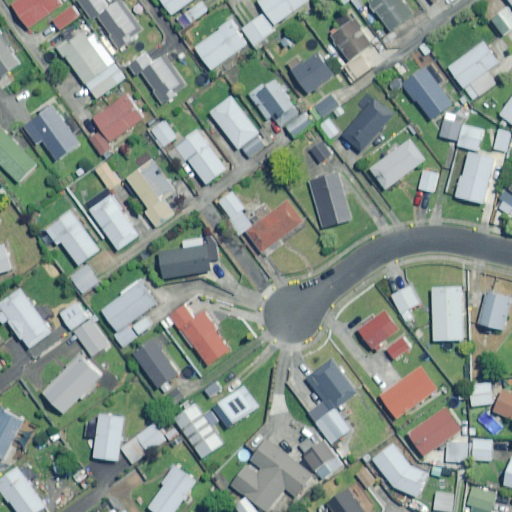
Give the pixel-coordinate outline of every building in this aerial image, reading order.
[(64,6),(59,0),(19,0),(13,5),(29,29),(64,6)] [(99,17),(111,9),(110,8),(104,0),(78,0),(79,0),(93,21),(99,17)] [(111,9),(99,17),(112,35),(110,36),(120,50),(134,40),(132,38),(144,30),(123,0),(111,9)] [(194,0),(161,0),(173,15),(194,0)] [(310,2),(308,0),(260,0),(259,1),(276,25),(310,2)] [(414,16),(402,0),(370,0),(369,1),(391,32),(414,16)] [(209,11),(203,2),(177,20),(184,29),(209,11)] [(79,18),(71,6),(52,19),(60,31),(79,18)] [(511,29),(511,11),(509,7),(492,19),(503,36),(511,29)] [(350,12),(335,21),(340,29),(332,34),(341,48),(338,51),(348,66),(345,68),(354,81),(371,70),(361,55),(373,47),(350,12)] [(276,31),(264,15),(244,29),(256,45),(276,31)] [(213,70),(248,45),(238,32),(241,29),(234,20),(196,48),(213,70)] [(88,85),(111,68),(106,63),(113,58),(99,40),(93,44),(83,30),(60,47),(88,85)] [(10,45),(0,31),(0,77),(1,79),(21,65),(8,46),(10,45)] [(499,63),(484,43),(450,68),(474,101),(496,84),(487,72),(499,63)] [(164,105),(177,96),(175,94),(187,86),(167,55),(153,64),(147,54),(129,65),(137,76),(143,72),(164,105)] [(335,76),(318,54),(304,65),(297,56),(287,64),(310,95),(335,76)] [(432,64),(426,68),(405,86),(433,120),(454,103),(440,85),(445,80),(432,64)] [(301,113),(277,81),(253,99),(269,119),(273,116),(282,127),(301,113)] [(90,139),(102,157),(114,150),(109,143),(144,119),(121,86),(114,91),(120,100),(94,118),(102,130),(90,139)] [(339,106),(331,96),(315,107),(323,118),(339,106)] [(258,135),(260,134),(233,97),(212,113),(240,149),(242,147),(250,158),(266,146),(258,135)] [(395,115),(375,99),(343,136),(363,153),(395,115)] [(511,99),(501,115),(511,122),(511,99)] [(57,162),(81,145),(75,136),(81,131),(71,116),(64,121),(53,105),(24,126),(38,146),(43,142),(57,162)] [(316,124),(306,113),(287,128),(296,140),(316,124)] [(463,125),(465,118),(447,113),(440,137),(459,142),(463,125)] [(341,133),(331,119),(321,126),(331,139),(341,133)] [(178,138),(166,121),(152,131),(164,148),(178,138)] [(463,125),(459,142),(457,146),(478,151),(484,131),(465,125),(463,125)] [(38,165),(0,126),(0,162),(20,183),(38,165)] [(228,170),(200,131),(170,153),(180,167),(190,160),(208,185),(228,170)] [(511,133),(499,131),(495,149),(508,151),(511,133)] [(426,161),(411,140),(372,169),(387,190),(426,161)] [(333,155),(323,141),(311,150),(321,163),(333,155)] [(495,159),(469,153),(464,176),(462,176),(457,197),(484,204),(495,159)] [(176,192),(153,160),(128,178),(149,209),(146,211),(157,227),(176,215),(165,200),(176,192)] [(121,183),(107,163),(97,170),(111,190),(121,183)] [(438,175),(424,171),(420,189),(434,193),(438,175)] [(353,220),(339,173),(310,182),(324,229),(353,220)] [(124,210),(109,188),(86,204),(120,251),(140,236),(122,211),(124,210)] [(245,209),(233,192),(219,201),(232,219),(230,220),(240,236),(253,227),(242,211),(245,209)] [(305,222),(289,200),(248,232),(264,253),(305,222)] [(101,251),(71,211),(47,229),(59,245),(62,242),(81,266),(101,251)] [(220,260),(217,243),(160,253),(164,280),(212,272),(210,261),(220,260)] [(0,273),(12,271),(5,247),(0,248),(0,273)] [(100,283),(89,266),(72,277),(83,294),(100,283)] [(143,282),(124,296),(103,311),(119,333),(115,335),(124,348),(138,338),(129,326),(159,304),(143,282)] [(421,305),(412,287),(393,296),(402,314),(421,305)] [(464,341),(462,288),(433,289),(434,341),(464,341)] [(1,304),(12,320),(10,321),(23,340),(25,339),(32,348),(53,334),(22,289),(1,304)] [(481,290),(469,291),(470,307),(481,307),(481,290)] [(511,298),(487,293),(480,325),(505,330),(511,298)] [(89,318),(77,302),(60,314),(73,331),(89,318)] [(193,317),(184,305),(171,315),(209,367),(231,350),(201,310),(193,317)] [(383,349),(380,345),(384,342),(400,331),(386,311),(360,329),(371,345),(374,349),(377,354),(383,349)] [(110,345),(93,321),(76,332),(93,357),(110,345)] [(412,348),(403,335),(385,348),(394,360),(412,348)] [(179,376),(154,339),(134,352),(159,389),(179,376)] [(65,414),(80,400),(82,402),(91,394),(88,391),(102,377),(81,356),(44,393),(65,414)] [(312,374),(321,385),(318,388),(330,404),(332,402),(338,409),(358,394),(333,359),(312,374)] [(439,390),(422,367),(382,396),(399,419),(439,390)] [(493,404),(490,382),(470,384),(473,406),(493,404)] [(260,407),(245,387),(215,410),(231,430),(260,407)] [(511,393),(504,390),(495,412),(511,419),(511,393)] [(225,444),(196,403),(175,418),(204,459),(225,444)] [(463,430),(447,408),(410,435),(425,457),(463,430)] [(352,430),(336,409),(317,422),(333,444),(352,430)] [(0,413),(0,463),(1,461),(4,462),(26,422),(23,421),(2,410),(0,413)] [(100,415),(99,424),(90,423),(88,438),(97,439),(95,458),(120,461),(125,418),(100,415)] [(155,425),(124,448),(136,464),(167,441),(155,425)] [(343,465),(322,436),(302,450),(323,479),(343,465)] [(314,476),(267,440),(233,486),(267,511),(269,511),(287,489),(298,497),(314,476)] [(493,441),(474,440),(473,460),(492,461),(493,441)] [(413,468),(395,444),(375,460),(395,487),(419,498),(429,475),(413,468)] [(467,463),(468,444),(448,444),(447,462),(467,463)] [(37,476),(27,462),(0,482),(0,487),(18,511),(41,511),(48,507),(29,482),(37,476)] [(176,511),(198,482),(175,466),(163,483),(166,485),(150,508),(155,511),(176,511)] [(377,482),(367,468),(357,475),(367,489),(377,482)] [(490,511),(496,494),(472,486),(467,504),(474,506),(471,511),(490,511)] [(363,511),(349,490),(330,503),(336,511),(363,511)] [(452,511),(455,494),(436,492),(434,510),(448,511),(452,511)] [(257,511),(247,499),(235,509),(237,511),(257,511)]
